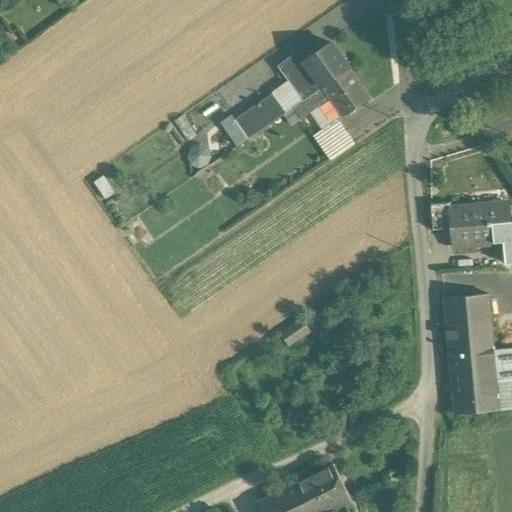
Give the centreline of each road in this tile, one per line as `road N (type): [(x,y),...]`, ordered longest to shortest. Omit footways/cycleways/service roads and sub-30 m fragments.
road 1 (unclassified): [(429,387),(429,255),(415,121),(511,48)]
road 2 (unclassified): [(429,387),(180,511)]
road 3 (unclassified): [(421,511),(429,387)]
